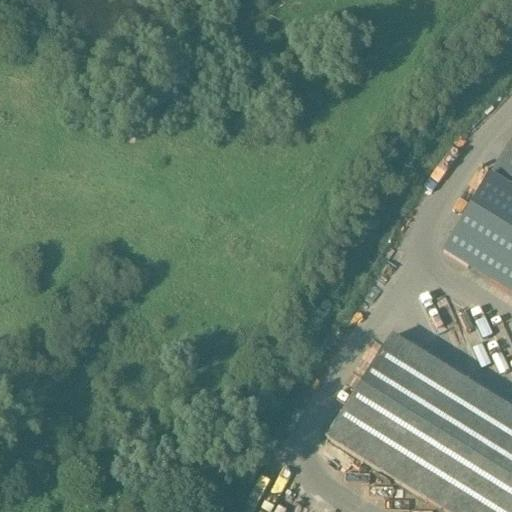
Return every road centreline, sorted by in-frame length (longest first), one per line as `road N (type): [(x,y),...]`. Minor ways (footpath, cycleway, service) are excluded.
road 1 (unknown): [(417,259),(318,428),(319,478),(362,511)]
road 2 (unknown): [(511,106),(417,259)]
